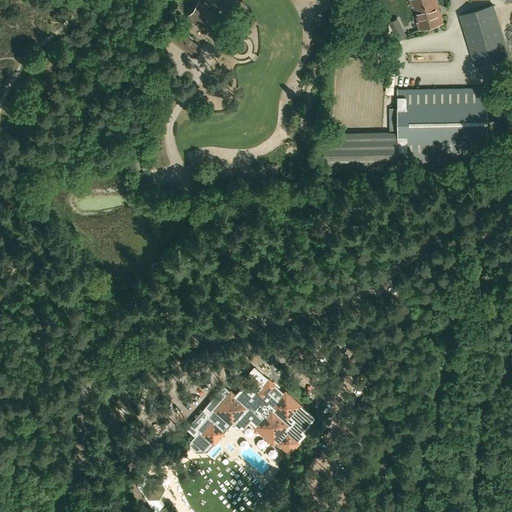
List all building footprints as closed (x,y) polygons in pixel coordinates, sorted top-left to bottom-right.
[(413,0),(422,28),(443,22),(436,0),(413,0)] [(207,32),(219,17),(200,2),(187,17),(207,32)] [(511,58),(494,4),(460,14),(476,68),(511,58)] [(406,35),(399,19),(391,23),(398,39),(406,35)] [(202,48),(177,30),(171,38),(196,56),(202,48)] [(244,39),(240,46),(247,50),(251,43),(244,39)] [(399,89),(400,156),(472,155),(472,142),(488,142),(488,88),(399,89)] [(263,384),(250,373),(240,384),(242,386),(235,395),(230,391),(225,397),(219,392),(199,415),(205,420),(197,429),(200,431),(191,441),(198,447),(205,447),(210,441),(214,444),(235,420),(239,423),(242,425),(244,423),(250,417),(289,452),(305,434),(302,431),(314,418),(285,392),(278,400),(276,399),(282,392),(275,386),(275,385),(268,379),(263,384)] [(157,481),(149,481),(142,472),(139,471),(136,474),(136,476),(136,478),(138,486),(142,493),(143,492),(146,497),(149,497),(157,498),(162,490),(163,489),(157,481)]
